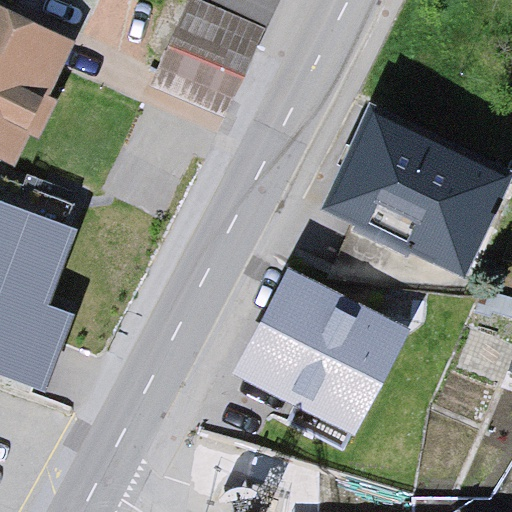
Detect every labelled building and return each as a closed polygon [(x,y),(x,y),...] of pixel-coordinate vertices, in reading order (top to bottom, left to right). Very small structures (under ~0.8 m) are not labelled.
[(94,39),(6,0),(0,0),(0,147),(37,164),(94,39)] [(195,0),(158,79),(220,109),(271,0),(195,0)] [(511,0),(497,0),(462,72),(511,96),(511,0)] [(464,280),(511,186),(511,173),(389,111),(336,215),(464,280)] [(70,225),(0,198),(0,365),(41,381),(68,309),(41,299),(70,225)] [(371,426),(424,327),(294,257),(240,356),(371,426)]
